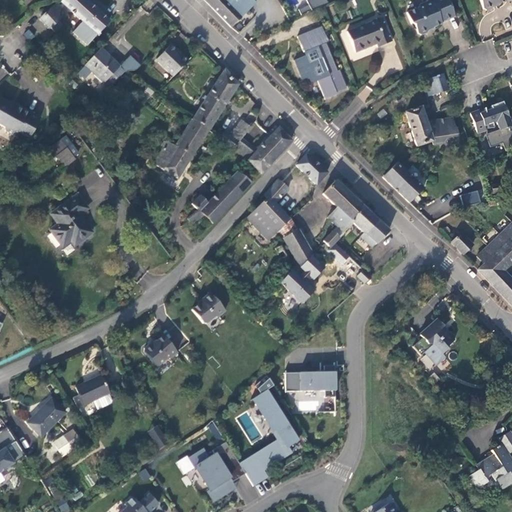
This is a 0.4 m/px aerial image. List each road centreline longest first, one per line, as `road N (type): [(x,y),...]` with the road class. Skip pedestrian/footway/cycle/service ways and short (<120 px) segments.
road 1 (residential): [(0,377),(93,336),(149,300),(312,133)]
road 2 (residential): [(430,246),(360,310),(351,448),(339,470),(315,487)]
road 3 (residential): [(172,0),(312,133)]
road 4 (residential): [(312,133),(430,246)]
